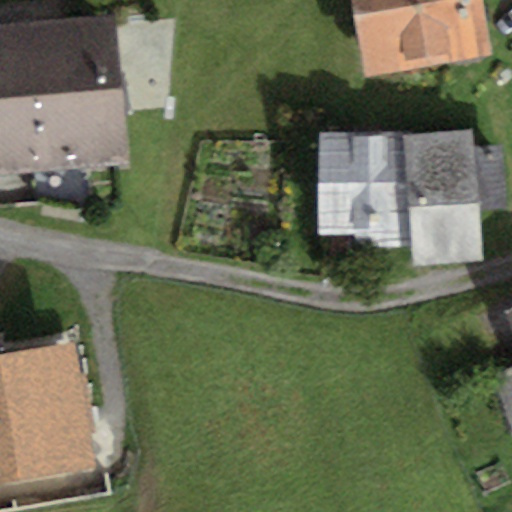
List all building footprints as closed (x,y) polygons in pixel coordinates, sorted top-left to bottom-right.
[(476,0),(346,0),(358,83),(485,66),(476,0)] [(116,24),(0,33),(0,177),(128,167),(116,24)] [(471,136),(404,141),(413,271),(480,267),(471,136)] [(392,147),(311,153),(318,241),(399,235),(392,147)] [(72,349),(0,362),(0,486),(94,469),(72,349)]
